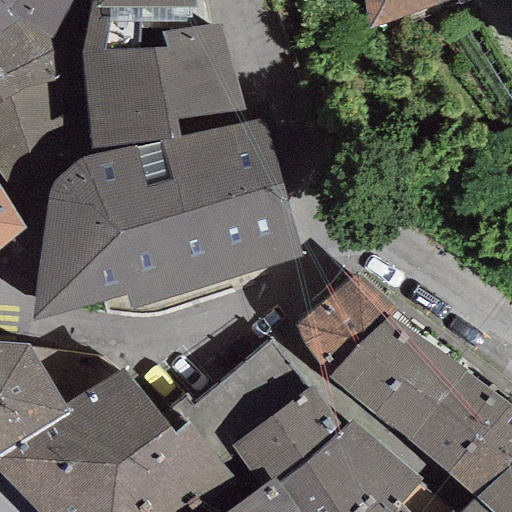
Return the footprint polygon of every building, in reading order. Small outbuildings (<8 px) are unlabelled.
[(0,0),(0,3),(15,18),(50,39),(68,45),(74,0),(0,0)] [(243,111),(220,24),(208,26),(205,1),(192,0),(192,6),(96,6),(96,1),(90,1),(80,54),(91,155),(178,136),(176,120),(243,111)] [(511,0),(362,0),(368,31),(456,0),(511,0)] [(64,79),(68,45),(50,39),(15,18),(0,3),(0,101),(7,97),(64,79)] [(7,97),(0,101),(0,175),(26,213),(65,153),(64,79),(7,97)] [(300,258),(262,119),(178,136),(91,155),(79,160),(62,170),(50,184),(45,200),(30,319),(123,294),(127,311),(300,258)] [(0,247),(24,228),(0,189),(0,247)] [(359,343),(387,316),(395,308),(356,274),(325,301),(359,343)] [(359,343),(325,301),(296,325),(306,350),(328,377),(359,343)] [(464,372),(387,316),(359,343),(328,377),(407,441),(436,405),(464,372)] [(307,388),(268,340),(196,402),(191,405),(184,396),(168,405),(185,424),(222,466),(230,459),(237,455),(230,447),(307,388)] [(25,343),(0,341),(0,454),(17,444),(71,413),(63,404),(119,371),(96,357),(30,349),(25,343)] [(175,436),(119,371),(63,404),(71,413),(150,511),(190,511),(231,480),(222,466),(185,424),(175,436)] [(479,439),(510,403),(464,372),(436,405),(474,433),(479,439)] [(310,385),(307,388),(230,447),(237,455),(259,488),(274,477),(277,482),(304,463),(342,427),(310,385)] [(510,466),(511,464),(511,404),(510,403),(479,439),(474,433),(446,474),(472,497),(510,466)] [(446,474),(474,433),(436,405),(407,441),(446,474)] [(150,511),(71,413),(17,444),(0,454),(0,476),(37,511),(150,511)] [(420,480),(349,420),(342,427),(304,463),(336,511),(396,511),(399,511),(447,511),(450,509),(417,484),(420,480)] [(336,511),(304,463),(277,482),(297,511),(336,511)] [(511,511),(511,467),(510,466),(472,497),(489,511),(511,511)] [(297,511),(277,482),(274,477),(259,488),(227,511),(297,511)] [(489,511),(472,497),(466,503),(458,511),(451,511),(450,509),(447,511),(489,511)]
